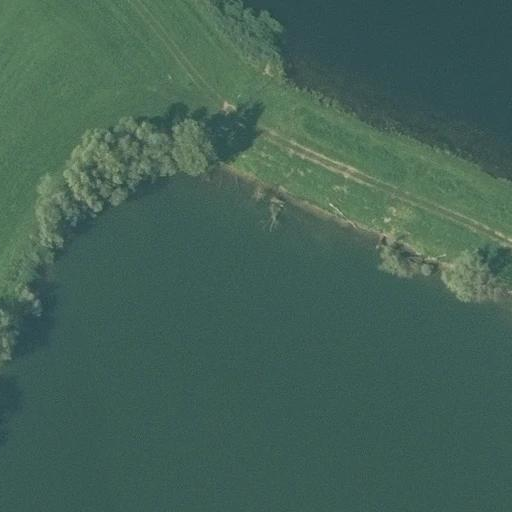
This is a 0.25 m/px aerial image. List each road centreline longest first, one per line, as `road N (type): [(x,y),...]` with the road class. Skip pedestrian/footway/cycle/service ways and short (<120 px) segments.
road 1 (track): [(511,245),(194,103),(154,103),(42,133)]
road 2 (track): [(216,109),(135,0)]
